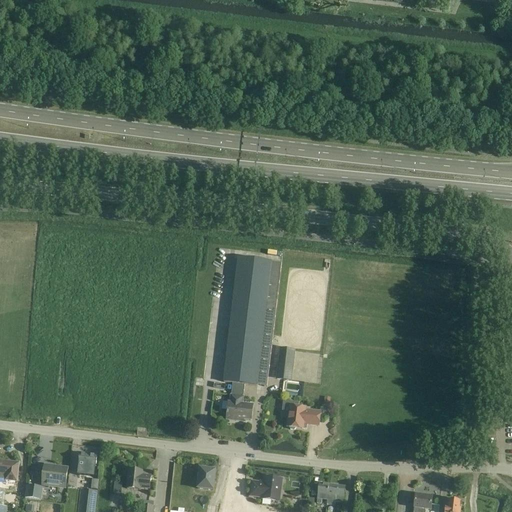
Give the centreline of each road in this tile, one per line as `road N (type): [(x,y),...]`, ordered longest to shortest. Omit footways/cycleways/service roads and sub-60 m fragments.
road 1 (secondary): [(511,256),(447,233),(0,189)]
road 2 (primary): [(511,172),(0,110)]
road 3 (primary): [(0,139),(511,194)]
road 4 (unclassified): [(0,426),(330,467),(511,470)]
road 5 (unknown): [(203,452),(226,262)]
